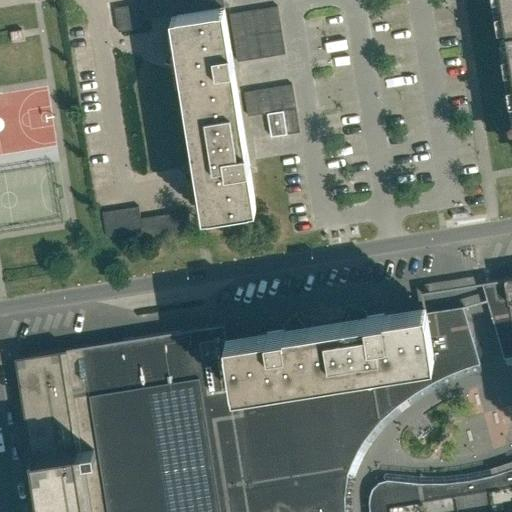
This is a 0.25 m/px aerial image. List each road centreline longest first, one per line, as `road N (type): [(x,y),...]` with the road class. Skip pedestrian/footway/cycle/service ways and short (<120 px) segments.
road 1 (tertiary): [(511,226),(0,309)]
road 2 (residential): [(95,0),(122,184),(165,191)]
